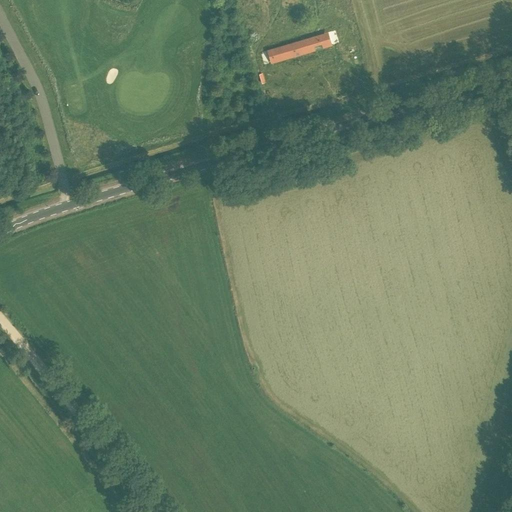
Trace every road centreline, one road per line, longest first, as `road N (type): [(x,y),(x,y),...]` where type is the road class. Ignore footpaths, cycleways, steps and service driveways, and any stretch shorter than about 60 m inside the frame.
road 1 (tertiary): [(0,229),(511,74)]
road 2 (track): [(158,511),(0,315)]
